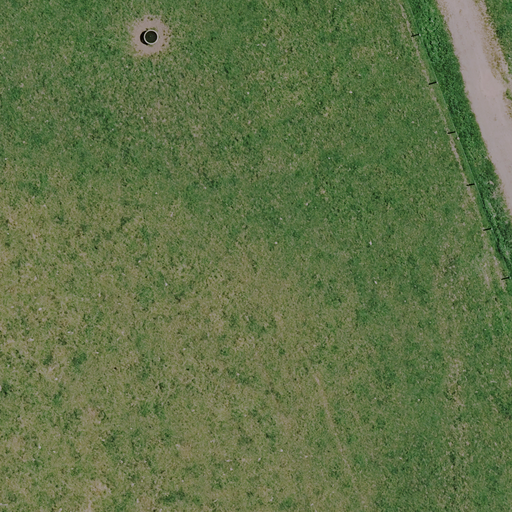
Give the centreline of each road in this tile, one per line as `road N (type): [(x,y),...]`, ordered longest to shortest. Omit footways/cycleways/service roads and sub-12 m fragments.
road 1 (secondary): [(364,0),(474,511)]
road 2 (secondary): [(310,511),(213,0)]
